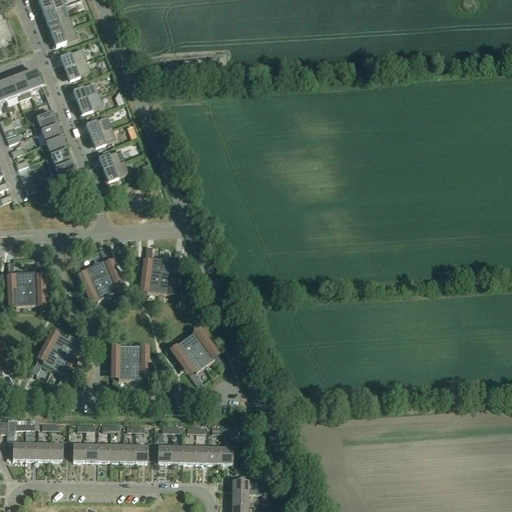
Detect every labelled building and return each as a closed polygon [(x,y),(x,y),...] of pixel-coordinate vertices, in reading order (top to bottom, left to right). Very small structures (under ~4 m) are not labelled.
[(60,0),(54,0),(38,6),(43,17),(64,9),(60,0)] [(47,28),(69,20),(64,9),(43,17),(47,28)] [(51,40),(73,31),(69,20),(47,28),(51,40)] [(77,43),(73,31),(51,40),(56,51),(59,50),(77,43)] [(60,62),(64,73),(86,65),(81,54),(60,62)] [(64,73),(69,87),(79,83),(79,81),(90,77),(86,65),(64,73)] [(29,95),(30,95),(42,90),(36,74),(23,79),(29,95)] [(11,83),(17,99),(19,104),(31,99),(30,95),(29,95),(23,79),(11,83)] [(0,91),(5,104),(17,99),(11,83),(0,87),(0,91)] [(72,95),(77,107),(99,99),(94,87),(72,95)] [(77,107),(82,120),(92,116),(91,115),(103,110),(99,99),(77,107)] [(50,111),(48,106),(38,110),(40,115),(50,111)] [(40,115),(42,121),(52,117),(50,111),(40,115)] [(36,123),(31,125),(36,137),(41,136),(57,129),(52,117),(42,121),(36,123)] [(0,123),(0,125),(2,130),(12,126),(10,120),(0,123)] [(107,121),(85,129),(90,141),(111,132),(107,121)] [(12,126),(2,130),(4,135),(6,140),(16,137),(14,131),(12,126)] [(62,142),(57,129),(41,136),(46,148),(62,142)] [(90,141),(95,154),(105,150),(104,148),(116,144),(111,132),(90,141)] [(7,142),(9,148),(19,144),(17,139),(7,142)] [(62,142),(46,148),(50,160),(67,154),(62,142)] [(11,155),(13,160),(23,156),(21,151),(11,155)] [(50,160),(46,162),(51,174),(55,173),(71,166),(67,154),(50,160)] [(98,163),(102,174),(124,166),(120,154),(98,163)] [(26,163),(16,167),(18,172),(28,169),(26,163)] [(55,173),(51,174),(56,187),(60,185),(76,179),(71,166),(55,173)] [(102,174),(108,188),(118,184),(117,182),(129,177),(124,166),(102,174)] [(31,176),(21,179),(23,185),(25,184),(26,187),(28,186),(27,183),(33,181),(31,176)] [(36,188),(26,192),(28,197),(38,193),(36,188)] [(10,198),(0,201),(2,207),(12,203),(10,198)] [(175,253),(173,266),(151,263),(152,250),(146,250),(145,265),(150,265),(149,275),(160,276),(172,278),(173,268),(179,268),(181,254),(175,253)] [(104,265),(84,274),(79,263),(73,266),(79,279),(85,277),(89,286),(99,281),(109,276),(106,268),(111,266),(105,251),(100,254),(104,265)] [(37,277),(14,278),(13,265),(7,266),(8,282),(14,281),(14,290),(26,289),(37,289),(37,279),(42,279),(42,264),(36,264),(37,277)] [(158,297),(160,276),(149,275),(147,296),(158,297)] [(109,276),(99,281),(107,300),(118,296),(109,276)] [(172,278),(160,276),(158,297),(169,299),(172,278)] [(107,300),(99,281),(89,286),(97,305),(107,300)] [(27,310),(26,289),(14,290),(15,311),(27,310)] [(37,289),(26,289),(27,310),(38,310),(37,289)] [(183,360),(192,354),(201,347),(194,337),(176,350),(183,360)] [(52,349),(62,355),(72,360),(78,349),(58,339),(52,349)] [(218,359),(213,363),(201,347),(192,354),(205,371),(214,364),(220,373),(225,370),(218,359)] [(37,378),(42,368),(52,373),(62,355),(52,349),(43,366),(38,363),(31,375),(37,378)] [(118,363),(130,363),(141,364),(141,351),(118,351),(118,363)] [(202,386),(195,377),(205,371),(192,354),(183,360),(194,376),(190,379),(197,390),(202,386)] [(68,380),(63,377),(72,360),(62,355),(52,373),(62,379),(57,388),(62,391),(68,380)] [(118,396),(118,384),(129,385),(130,363),(118,363),(118,382),(112,382),(112,396),(118,396)] [(147,383),(141,383),(141,364),(130,363),(129,385),(141,385),(141,396),(147,396),(147,383)] [(24,464),(25,447),(12,447),(12,463),(24,464)] [(24,464),(37,464),(37,448),(25,447),(24,464)] [(37,464),(50,464),(50,448),(37,448),(37,464)] [(63,448),(50,448),(50,464),(62,464),(63,448)] [(85,465),(85,449),(73,448),(72,465),(85,465)] [(85,465),(97,465),(98,449),(85,449),(85,465)] [(97,465),(110,465),(110,449),(98,449),(97,465)] [(110,465),(122,466),(123,449),(110,449),(110,465)] [(122,466),(135,466),(135,450),(123,449),(122,466)] [(148,450),(135,450),(135,466),(147,466),(148,450)] [(170,467),(170,450),(158,450),(157,466),(170,467)] [(170,450),(170,467),(182,467),(183,451),(170,450)] [(183,451),(182,467),(195,467),(195,451),(183,451)] [(195,451),(195,467),(207,467),(207,451),(195,451)] [(207,451),(207,467),(220,468),(220,451),(207,451)] [(233,452),(220,451),(220,468),(232,468),(233,452)] [(232,484),(232,497),(248,497),(257,498),(262,498),(262,489),(259,489),(255,489),(255,493),(253,493),(248,493),(248,485),(232,484)] [(232,497),(231,509),(248,510),(253,510),(253,505),(248,505),(248,497),(232,497)]
